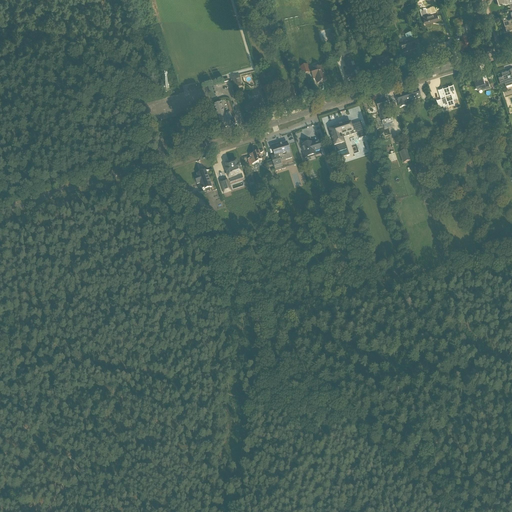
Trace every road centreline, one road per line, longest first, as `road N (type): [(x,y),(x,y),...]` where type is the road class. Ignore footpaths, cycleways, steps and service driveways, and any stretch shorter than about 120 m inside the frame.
road 1 (secondary): [(0,212),(511,46)]
road 2 (track): [(268,334),(511,255)]
road 3 (track): [(272,337),(511,400)]
road 4 (track): [(162,159),(226,238),(264,330)]
road 5 (track): [(353,414),(456,511)]
